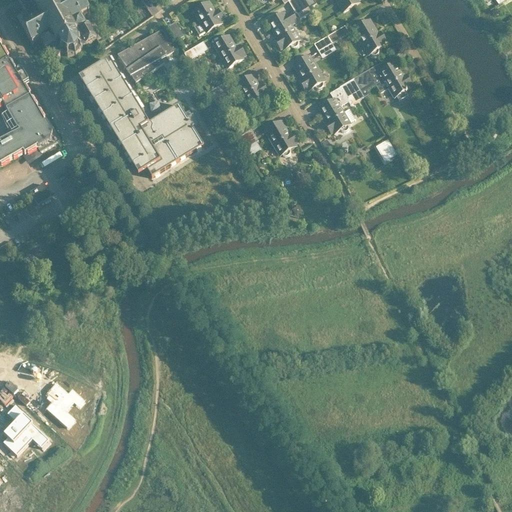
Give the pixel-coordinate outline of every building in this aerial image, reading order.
[(17,0),(25,13),(17,18),(32,45),(40,40),(51,60),(58,60),(62,54),(67,58),(76,57),(82,50),(82,48),(97,40),(89,26),(93,24),(88,15),(90,14),(81,0),(17,0)] [(311,9),(305,0),(292,0),(288,3),(296,16),(297,15),(300,21),(313,13),(311,9)] [(305,0),(311,9),(317,6),(313,0),(305,0)] [(335,0),(343,14),(359,4),(358,3),(361,1),(359,0),(335,0)] [(209,4),(194,13),(199,22),(201,24),(206,32),(207,34),(213,30),(221,25),(220,24),(224,22),(223,20),(224,19),(224,18),(222,14),(220,13),(219,14),(218,12),(215,14),(209,4)] [(286,18),(284,15),(268,24),(278,40),(275,41),(281,51),(283,50),(284,51),(290,48),(292,49),(294,50),(296,50),(298,49),(299,47),(299,45),(298,43),(300,42),(290,26),(292,24),(293,26),(297,23),(292,14),(286,18)] [(354,31),(369,56),(371,55),(372,57),(374,58),(376,57),(378,56),(379,55),(379,53),(379,51),(385,47),(383,45),(386,44),(380,34),(378,36),(370,22),(354,31)] [(175,24),(168,29),(173,37),(176,43),(184,38),(175,24)] [(345,28),(328,38),(332,45),(349,35),(345,28)] [(169,42),(162,32),(117,57),(131,78),(136,85),(165,65),(161,61),(166,58),(179,51),(171,39),(172,41),(169,42)] [(214,47),(228,70),(243,61),(242,59),(245,57),(239,48),(236,50),(229,38),(214,47)] [(314,46),(319,54),(332,45),(328,38),(314,46)] [(203,44),(184,55),(189,62),(208,51),(203,44)] [(0,168),(24,155),(25,157),(38,150),(40,155),(59,144),(61,143),(48,121),(45,123),(23,86),(29,83),(23,72),(17,75),(0,46),(0,168)] [(325,83),(310,58),(294,67),(302,81),(300,83),(306,92),(308,91),(309,92),(315,89),(317,90),(318,91),(320,91),(322,90),(323,88),(324,86),(323,84),(325,83)] [(79,80),(111,132),(122,125),(130,137),(123,141),(135,160),(138,158),(152,180),(204,148),(193,129),(197,127),(198,126),(193,118),(192,118),(188,121),(179,107),(149,125),(110,61),(79,80)] [(395,99),(396,98),(398,100),(400,101),(402,100),(404,99),(405,98),(405,96),(404,94),(410,90),(409,88),(412,87),(406,77),(403,79),(402,77),(400,74),(395,65),(375,77),(379,85),(375,87),(381,95),(389,90),(395,99)] [(375,84),(368,72),(353,81),(360,92),(375,84)] [(235,99),(233,96),(241,91),(251,108),(253,106),(254,108),(256,109),(258,108),(260,107),(261,106),(261,104),(261,102),(265,99),(264,97),(268,95),(262,85),(259,87),(252,77),(230,90),(226,84),(212,92),(210,94),(209,94),(213,102),(218,109),(225,105),(226,105),(227,106),(230,106),(232,105),(233,103),(233,100),(235,99)] [(340,89),(347,100),(360,92),(353,81),(340,89)] [(334,134),(335,135),(341,132),(342,133),(344,134),(346,134),(348,133),(349,131),(349,129),(349,127),(350,126),(335,101),(328,105),(320,110),(328,124),(325,126),(331,135),(334,134)] [(263,134),(278,159),(282,156),(283,158),(285,159),(287,159),(289,158),(290,156),(291,154),(290,152),(296,148),(295,146),(298,145),(292,135),(289,137),(281,123),(263,134)] [(258,143),(252,131),(237,140),(249,158),(261,151),(257,144),(258,143)] [(385,144),(377,149),(384,161),(392,156),(385,144)] [(52,199),(44,186),(30,194),(38,207),(52,199)] [(0,249),(0,259),(15,250),(11,243),(0,249)] [(118,257),(111,245),(96,253),(103,265),(118,257)] [(26,260),(20,263),(24,270),(30,267),(26,260)] [(31,398),(29,401),(34,405),(31,408),(54,428),(62,419),(52,410),(59,402),(64,407),(71,400),(57,388),(54,392),(42,382),(29,396),(31,398)] [(8,441),(4,446),(17,459),(21,455),(21,452),(31,441),(33,442),(33,443),(34,442),(37,445),(42,439),(45,441),(46,439),(33,426),(30,423),(31,421),(16,407),(6,417),(15,425),(17,426),(13,431),(10,431),(4,437),(8,441)]
